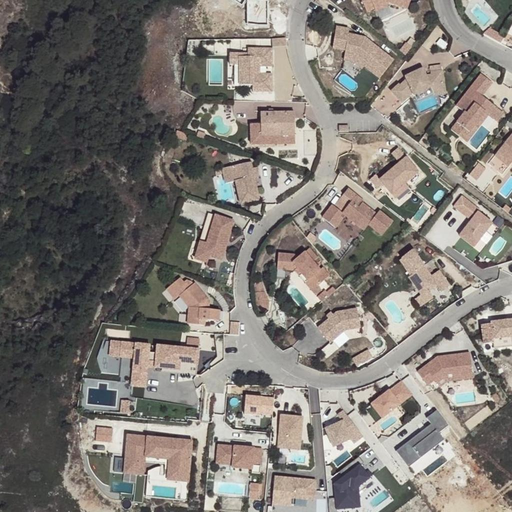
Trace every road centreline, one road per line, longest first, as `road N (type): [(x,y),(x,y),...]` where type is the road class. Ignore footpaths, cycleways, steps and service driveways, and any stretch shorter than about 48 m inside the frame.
road 1 (residential): [(511,284),(454,312),(356,380),(298,374),(254,331),(240,284),(247,253),(273,218),(319,183),(329,153),(296,45),(302,0)]
road 2 (unknown): [(110,472),(130,429),(203,426),(213,378),(227,369)]
road 3 (unknown): [(250,331),(275,358),(227,369),(222,419),(230,433),(257,438)]
